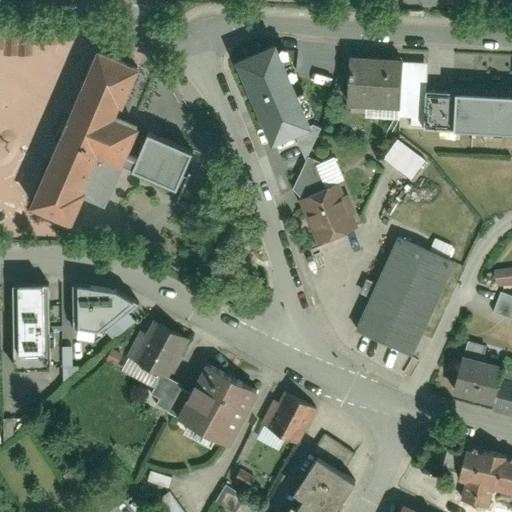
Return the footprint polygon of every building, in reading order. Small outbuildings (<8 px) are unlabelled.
[(48,22),(0,22),(0,46),(7,47),(7,41),(48,41),(48,22)] [(259,32),(227,46),(250,100),(295,80),(284,56),(272,61),(259,32)] [(137,62),(95,45),(33,200),(70,215),(81,187),(105,196),(120,158),(176,180),(191,143),(150,126),(140,150),(129,145),(139,121),(112,111),(117,99),(121,100),(137,62)] [(432,64),(354,60),(351,114),(429,118),(431,90),(432,64)] [(511,94),(431,90),(429,118),(429,127),(511,131),(511,94)] [(284,107),(257,119),(271,152),(298,140),(284,107)] [(426,159),(403,141),(383,158),(413,178),(426,159)] [(300,202),(298,203),(316,243),(353,227),(336,186),(344,183),(333,159),(320,165),(306,160),(289,193),(300,202)] [(394,238),(354,328),(409,353),(449,263),(394,238)] [(50,282),(15,283),(18,367),(52,366),(50,282)] [(115,286),(68,283),(66,344),(86,347),(90,333),(104,336),(140,302),(115,286)] [(511,293),(499,290),(494,311),(511,315),(511,293)] [(191,337),(156,319),(150,331),(143,328),(128,356),(163,374),(154,391),(162,395),(160,399),(172,406),(183,384),(184,382),(171,375),(191,337)] [(464,352),(483,356),(485,343),(467,339),(464,352)] [(511,364),(462,352),(452,389),(493,399),(491,405),(511,410),(511,364)] [(261,385),(210,359),(194,390),(183,384),(172,406),(234,438),(261,385)] [(316,409),(285,393),(268,427),(299,443),(316,409)] [(511,463),(511,451),(462,438),(451,474),(462,477),(457,494),(480,501),(486,482),(505,487),(511,463)] [(333,511),(353,485),(316,459),(293,491),(303,499),(293,511),(333,511)] [(185,511),(167,485),(150,497),(160,511),(185,511)] [(223,485),(215,501),(234,511),(243,495),(223,485)] [(421,511),(394,498),(387,511),(421,511)]
